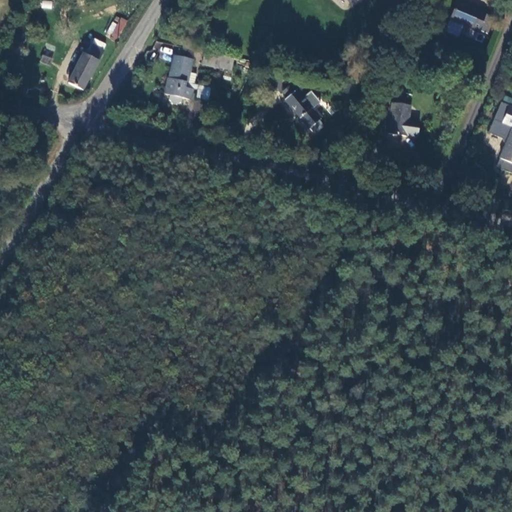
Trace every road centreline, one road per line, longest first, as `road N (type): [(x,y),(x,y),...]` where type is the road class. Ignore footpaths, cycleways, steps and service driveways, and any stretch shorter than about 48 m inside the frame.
road 1 (residential): [(82,124),(435,205)]
road 2 (residential): [(435,205),(511,20)]
road 3 (secondary): [(0,258),(82,124)]
road 4 (secondary): [(82,124),(159,0)]
